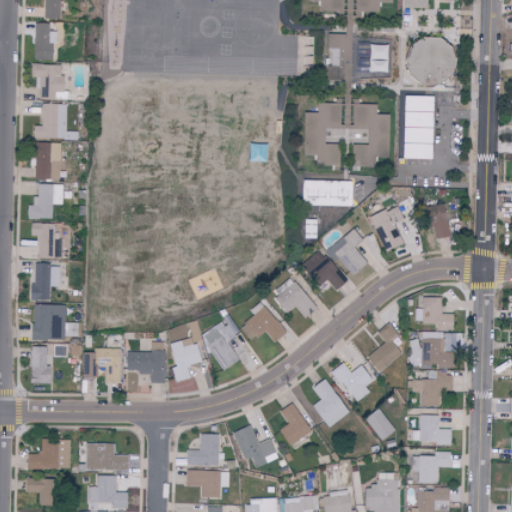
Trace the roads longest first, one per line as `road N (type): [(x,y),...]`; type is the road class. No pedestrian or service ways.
road 1 (residential): [(0,412),(163,415),(217,406),(271,384),(409,279),(487,269)]
road 2 (residential): [(495,0),(480,511)]
road 3 (residential): [(1,511),(9,0)]
